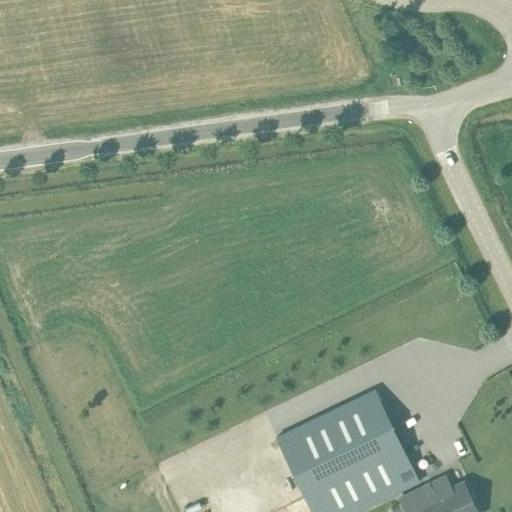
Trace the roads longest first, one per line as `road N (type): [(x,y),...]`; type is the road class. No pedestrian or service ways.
road 1 (tertiary): [(0,160),(383,104),(439,109)]
road 2 (tertiary): [(511,292),(444,150),(439,109)]
